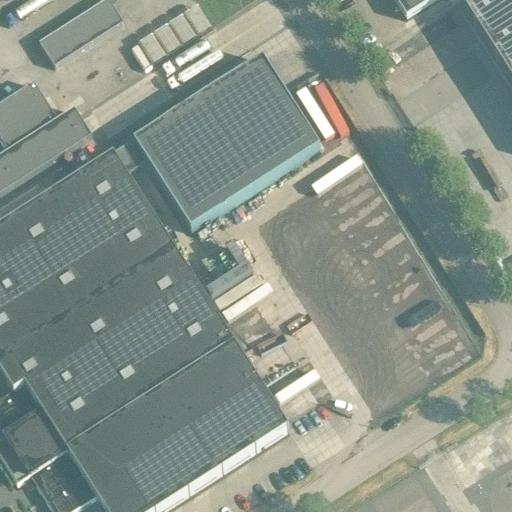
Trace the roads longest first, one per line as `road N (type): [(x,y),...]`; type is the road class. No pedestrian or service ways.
road 1 (unclassified): [(511,301),(305,0)]
road 2 (unclassified): [(266,511),(511,357)]
